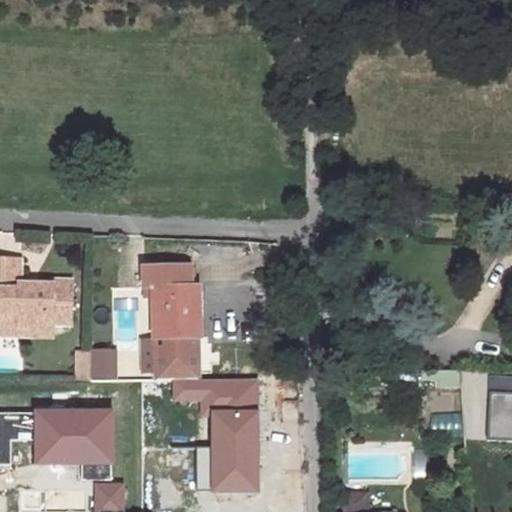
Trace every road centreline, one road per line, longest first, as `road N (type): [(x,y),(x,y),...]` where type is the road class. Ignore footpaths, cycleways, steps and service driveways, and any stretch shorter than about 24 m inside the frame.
road 1 (residential): [(0,219),(307,230),(311,511)]
road 2 (track): [(306,0),(307,230)]
